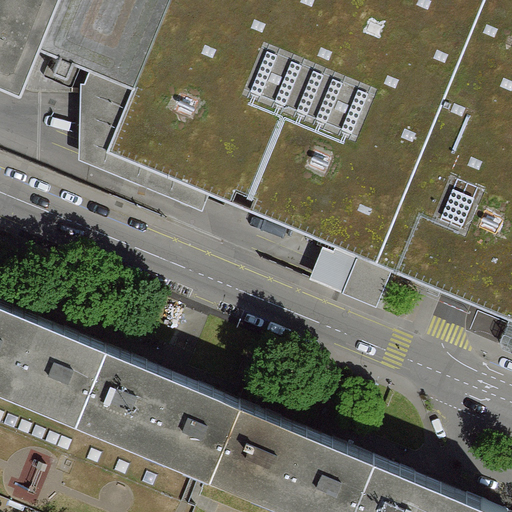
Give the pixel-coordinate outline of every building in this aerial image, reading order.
[(38,48),(57,0),(0,0),(0,79),(22,88),(29,70),(38,48)] [(135,88),(171,0),(57,0),(38,48),(60,58),(54,72),(69,79),(75,65),(91,71),(110,78),(135,88)] [(511,0),(171,0),(135,88),(109,148),(213,191),(331,240),(342,244),(359,252),(352,270),(356,272),(348,293),(377,305),(393,267),(460,294),(511,315),(511,0)] [(110,78),(91,71),(86,81),(85,92),(79,158),(205,212),(213,191),(109,148),(110,78)] [(135,88),(110,78),(109,148),(135,88)] [(359,252),(342,244),(337,255),(326,250),(315,278),(348,293),(356,272),(352,270),(359,252)] [(39,315),(0,298),(0,384),(10,388),(39,315)] [(107,343),(39,315),(10,388),(76,416),(107,343)] [(174,372),(107,343),(76,416),(144,444),(174,372)] [(240,399),(174,372),(144,444),(197,465),(205,469),(210,471),(240,399)] [(0,384),(0,494),(43,511),(193,511),(197,504),(187,500),(183,498),(197,465),(144,444),(76,416),(10,388),(0,384)] [(306,426),(240,399),(210,471),(277,498),(306,426)] [(352,511),(375,454),(306,426),(277,498),(309,511),(352,511)] [(429,511),(442,481),(375,454),(352,511),(429,511)] [(506,511),(508,509),(442,481),(429,511),(506,511)]
